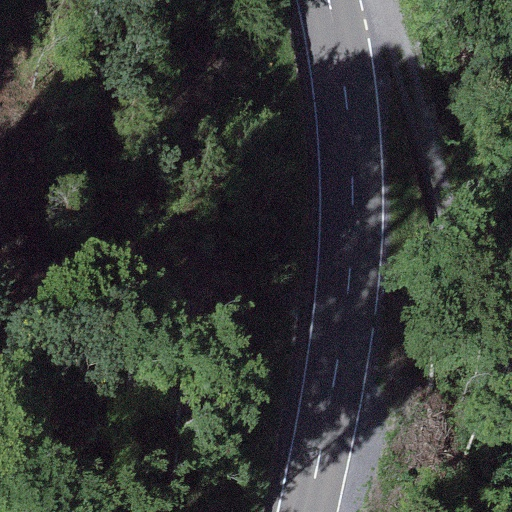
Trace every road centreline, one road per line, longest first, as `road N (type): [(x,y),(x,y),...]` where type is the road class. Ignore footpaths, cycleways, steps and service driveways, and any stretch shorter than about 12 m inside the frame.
road 1 (tertiary): [(327,0),(341,73),(344,310),(307,511)]
road 2 (track): [(363,0),(511,355)]
